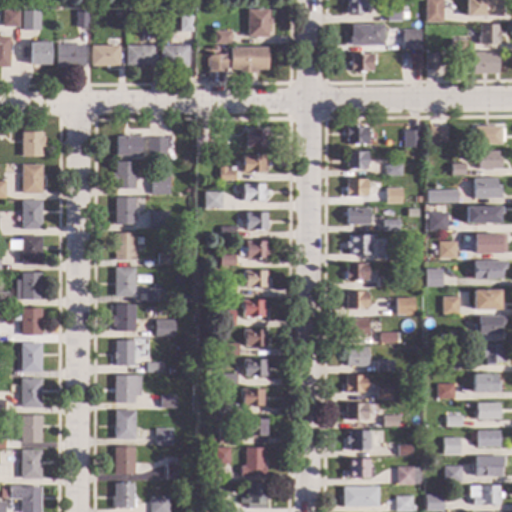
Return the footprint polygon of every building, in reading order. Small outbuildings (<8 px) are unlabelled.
[(366,0),(366,3),(371,3),(371,9),(367,9),(367,13),(359,13),(360,15),(344,15),(344,0),(366,0)] [(440,0),(440,23),(422,23),(422,0),(440,0)] [(499,0),(499,17),(463,17),(463,0),(499,0)] [(398,22),(384,23),(384,7),(398,7),(398,22)] [(266,19),(269,19),(268,25),(266,25),(266,38),(244,38),(244,10),(266,10),(266,19)] [(15,27),(0,27),(0,11),(15,11),(15,27)] [(36,31),(36,12),(18,11),(18,31),(36,31)] [(85,28),(73,28),(73,11),(85,11),(85,28)] [(190,32),(177,32),(177,15),(190,15),(190,32)] [(155,38),(138,38),(138,21),(155,21),(155,38)] [(380,47),(346,47),(346,38),(348,37),(348,26),(380,25),(380,47)] [(495,31),(499,31),(500,36),(496,36),(496,45),(475,45),(475,37),(477,37),(476,26),(495,25),(495,31)] [(418,50),(400,50),(400,31),(417,31),(418,50)] [(228,45),(211,45),(211,32),(228,32),(228,45)] [(463,51),(448,51),(448,41),(463,41),(463,51)] [(47,65),(27,66),(26,42),(47,42),(47,65)] [(81,68),(53,68),(52,46),(81,45),(81,68)] [(117,66),(88,67),(88,46),(116,46),(117,66)] [(151,66),(123,67),(122,46),(151,46),(151,66)] [(186,66),(182,66),(182,69),(173,69),(173,67),(157,67),(157,46),(186,46),(186,66)] [(265,71),(254,71),(254,74),(237,74),(237,70),(227,70),(227,69),(223,69),(223,72),(206,72),(206,55),(226,55),(226,48),(264,48),(265,71)] [(496,74),(469,74),(469,53),(495,53),(496,74)] [(370,72),(348,73),(348,55),(370,54),(370,72)] [(420,70),(407,70),(406,55),(419,54),(420,70)] [(435,70),(423,70),(423,54),(435,54),(435,70)] [(485,127),(498,127),(498,129),(501,129),(500,142),(498,142),(498,145),(471,144),(472,127),(482,127),(482,125),(485,125),(485,127)] [(444,145),(427,146),(426,127),(443,127),(444,145)] [(365,144),(344,145),(344,128),(365,128),(365,144)] [(264,148),(243,148),(243,131),(264,131),(264,148)] [(420,148),(401,148),(401,131),(419,131),(420,148)] [(39,137),(42,137),(42,148),(39,148),(39,157),(19,157),(19,133),(39,133),(39,137)] [(127,137),(139,137),(138,156),(114,156),(114,138),(121,138),(121,136),(127,136),(127,137)] [(205,152),(194,152),(194,136),(204,136),(205,152)] [(165,155),(145,156),(145,138),(165,138),(165,155)] [(364,170),(345,170),(345,152),(364,152),(364,170)] [(495,158),(497,158),(497,170),(488,170),(488,171),(482,171),(482,169),(475,169),(475,164),(472,164),(472,161),(468,161),(468,158),(463,158),(463,152),(495,152),(495,158)] [(261,162),(264,162),(264,168),(261,168),(261,173),(239,173),(239,155),(261,156),(261,162)] [(133,190),(112,190),(112,185),(110,185),(110,174),(112,174),(112,163),(133,162),(133,190)] [(462,176),(448,176),(448,164),(462,165),(462,176)] [(39,194),(18,194),(18,165),(39,165),(39,194)] [(399,177),(382,177),(382,165),(399,165),(399,177)] [(224,171),(232,171),(232,181),(216,181),(216,167),(224,168),(224,171)] [(166,195),(148,195),(148,177),(166,178),(166,195)] [(493,186),(498,186),(498,199),(470,198),(470,179),(493,179),(493,186)] [(364,197),(344,197),(344,180),(364,180),(364,197)] [(261,190),(264,190),(264,192),(267,192),(267,196),(261,196),(261,201),(239,201),(239,194),(240,194),(240,184),(261,184),(261,190)] [(399,199),(402,199),(402,204),(399,204),(383,204),(383,189),(399,189),(399,199)] [(454,204),(424,204),(424,191),(454,191),(454,204)] [(219,209),(201,209),(201,193),(218,193),(219,209)] [(132,225),(112,225),(112,198),(132,198),(132,225)] [(39,230),(18,230),(18,201),(39,201),(39,230)] [(497,224),(463,224),(463,207),(497,208),(497,224)] [(353,209),(366,209),(366,225),(344,225),(344,209),(346,209),(346,208),(353,208),(353,209)] [(167,230),(148,230),(148,212),(167,212),(167,230)] [(264,230),(243,230),(243,213),(264,213),(264,230)] [(444,232),(425,232),(425,213),(444,213),(444,232)] [(396,232),(380,232),(380,221),(396,221),(396,232)] [(232,237),(217,238),(217,227),(232,227),(232,237)] [(132,254),(134,254),(134,261),(111,261),(111,234),(132,234),(132,254)] [(502,252),(471,252),(471,234),(502,235),(502,252)] [(368,256),(346,256),(346,249),(344,249),(344,242),(346,242),(346,236),(368,236),(368,256)] [(38,266),(18,266),(18,251),(5,250),(5,241),(18,241),(18,237),(38,237),(38,266)] [(264,259),(243,259),(243,242),(264,243),(264,259)] [(453,259),(436,259),(436,243),(453,243),(453,259)] [(397,260),(381,261),(381,249),(397,249),(397,260)] [(172,266),(154,266),(155,253),(172,253),(172,266)] [(232,266),(216,266),(216,255),(232,256),(232,266)] [(503,270),(498,270),(498,279),(470,279),(470,261),(503,261),(503,270)] [(364,281),(344,281),(344,264),(364,264),(364,281)] [(132,298),(112,298),(112,268),(132,269),(132,298)] [(440,288),(423,288),(423,269),(440,269),(440,288)] [(263,278),(264,278),(264,287),(263,287),(263,288),(242,288),(242,280),(241,280),(241,271),(263,271),(263,278)] [(154,288),(154,273),(140,273),(140,287),(154,288)] [(38,301),(13,301),(13,281),(18,281),(18,274),(38,274),(38,301)] [(391,288),(375,288),(375,278),(391,278),(391,288)] [(232,296),(217,296),(217,285),(232,285),(232,296)] [(160,302),(143,302),(143,290),(160,289),(160,302)] [(497,310),(471,310),(471,291),(497,291),(497,310)] [(364,309),(343,309),(343,292),(364,292),(364,309)] [(392,316),(411,316),(411,298),(392,298),(392,316)] [(455,315),(439,315),(439,298),(455,298),(455,315)] [(261,308),(263,308),(263,313),(261,313),(261,318),(240,318),(240,308),(238,308),(238,301),(261,301),(261,308)] [(132,332),(112,332),(112,327),(109,327),(109,317),(112,317),(112,305),(132,305),(132,332)] [(38,336),(18,336),(18,321),(11,321),(11,312),(18,312),(18,309),(38,309),(38,336)] [(232,327),(216,327),(216,311),(232,311),(232,327)] [(502,325),(498,325),(498,334),(475,334),(475,332),(471,332),(471,325),(475,325),(475,317),(502,317),(502,325)] [(172,338),(152,337),(152,320),(172,320),(172,338)] [(364,336),(354,336),(354,339),(342,339),(342,333),(339,333),(339,325),(342,325),(342,320),(364,320),(364,336)] [(263,347),(242,347),(242,339),(240,339),(240,330),(263,330),(263,347)] [(462,344),(446,344),(446,332),(462,332),(462,344)] [(397,344),(376,343),(376,334),(397,334),(397,344)] [(131,367),(113,366),(113,341),(131,342),(131,367)] [(38,373),(18,373),(18,344),(38,344),(38,373)] [(235,344),(235,356),(218,356),(218,344),(235,344)] [(502,363),(491,363),(491,366),(482,366),(482,359),(469,358),(469,346),(502,346),(502,363)] [(365,367),(343,367),(343,348),(365,348),(365,367)] [(454,371),(438,371),(438,354),(454,353),(454,371)] [(263,377),(242,377),(242,369),(240,369),(240,360),(263,360),(263,377)] [(390,372),(374,372),(374,361),(390,361),(390,372)] [(160,373),(144,373),(144,364),(159,364),(160,373)] [(233,387),(218,387),(218,374),(233,374),(233,387)] [(493,382),(497,382),(497,393),(470,393),(470,375),(493,375),(493,382)] [(138,397),(132,397),(132,404),(111,404),(111,376),(138,376),(138,397)] [(363,395),(343,395),(343,376),(363,376),(363,395)] [(38,408),(17,408),(17,379),(38,379),(38,408)] [(451,385),(451,399),(433,399),(433,385),(451,385)] [(389,400),(374,400),(374,389),(390,389),(389,400)] [(260,407),(239,406),(239,398),(237,398),(237,390),(261,390),(260,407)] [(173,408),(158,409),(158,397),(173,397),(173,408)] [(231,404),(231,414),(216,414),(216,403),(231,404)] [(364,421),(343,421),(343,404),(364,404),(364,421)] [(496,420),(474,420),(474,415),(470,415),(470,412),(474,412),(474,404),(496,404),(496,420)] [(132,440),(112,440),(112,411),(132,411),(132,440)] [(39,430),(38,430),(38,443),(18,443),(18,416),(39,416),(39,430)] [(395,428),(380,428),(380,416),(395,417),(395,428)] [(458,427),(442,427),(443,417),(458,417),(458,427)] [(263,436),(242,436),(242,428),(240,428),(240,419),(263,420),(263,436)] [(231,445),(215,445),(216,428),(231,428),(231,445)] [(170,445),(153,446),(153,430),(170,430),(170,445)] [(366,451),(346,451),(346,444),(343,444),(344,437),(346,437),(346,431),(366,431),(366,451)] [(496,449),(473,449),(473,432),(496,432),(496,449)] [(456,439),(456,455),(439,455),(439,439),(456,439)] [(408,456),(394,456),(394,446),(408,446),(408,456)] [(132,475),(111,475),(111,449),(131,448),(132,475)] [(262,458),(260,458),(260,467),(263,467),(263,477),(237,477),(237,467),(242,467),(242,448),(262,448),(262,458)] [(226,465),(211,465),(211,449),(226,449),(226,465)] [(38,480),(17,480),(17,451),(38,451),(38,480)] [(499,468),(498,467),(498,477),(472,477),(472,457),(499,457),(499,468)] [(366,470),(369,470),(369,479),(342,479),(342,471),(346,471),(346,460),(366,460),(366,470)] [(182,480),(164,480),(164,466),(181,465),(182,480)] [(458,483),(440,483),(440,467),(458,467),(458,483)] [(418,485),(393,485),(393,468),(418,468),(418,485)] [(131,499),(134,499),(133,508),(131,508),(131,509),(109,508),(109,497),(111,497),(111,484),(131,484),(131,499)] [(263,509),(244,509),(244,504),(237,504),(237,498),(243,498),(243,484),(263,484),(263,509)] [(497,505),(469,505),(469,498),(466,498),(466,487),(497,487),(497,505)] [(37,511),(16,511),(16,500),(0,500),(0,488),(37,488),(37,511)] [(375,507),(339,507),(339,488),(375,488),(375,507)] [(439,511),(422,511),(422,496),(439,496),(439,511)] [(409,506),(412,506),(412,511),(392,511),(392,497),(409,497),(409,506)] [(167,511),(148,511),(148,498),(167,498),(167,511)]
